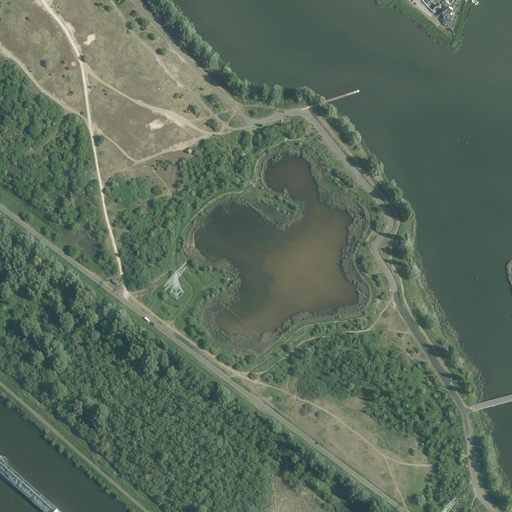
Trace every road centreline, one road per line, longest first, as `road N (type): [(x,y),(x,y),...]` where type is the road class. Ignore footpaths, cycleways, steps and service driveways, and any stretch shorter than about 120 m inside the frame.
road 1 (track): [(42,0),(80,58),(126,294),(120,299)]
road 2 (track): [(145,511),(0,383)]
